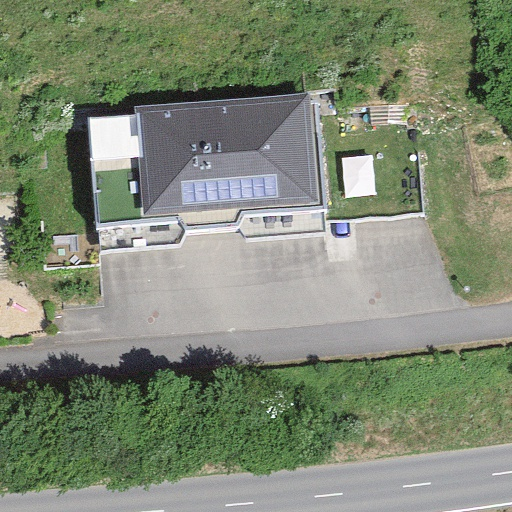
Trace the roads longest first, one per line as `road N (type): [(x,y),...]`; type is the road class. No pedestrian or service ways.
road 1 (residential): [(511,322),(0,369)]
road 2 (secondary): [(511,472),(182,511)]
